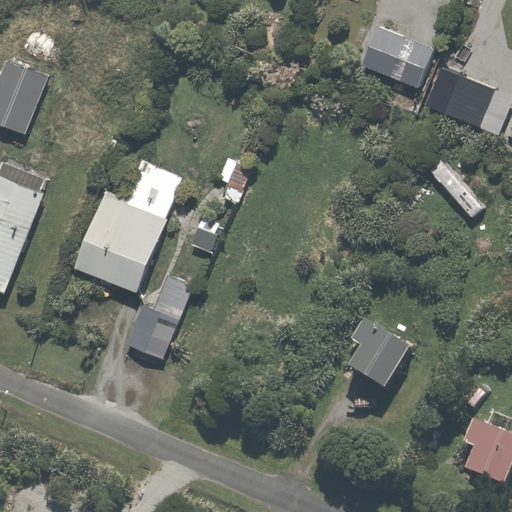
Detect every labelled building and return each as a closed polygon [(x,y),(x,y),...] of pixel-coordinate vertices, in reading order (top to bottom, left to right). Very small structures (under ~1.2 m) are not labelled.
[(440,45),(382,22),(365,63),(424,86),(440,45)] [(0,116),(34,129),(55,71),(12,55),(0,86),(0,116)] [(0,286),(10,290),(55,176),(56,173),(4,153),(0,163),(0,286)] [(129,194),(112,187),(81,261),(143,287),(191,173),(146,154),(129,194)] [(168,355),(202,286),(172,272),(158,301),(149,297),(129,336),(168,355)] [(390,388),(419,343),(369,311),(352,338),(364,346),(352,364),(390,388)] [(508,486),(511,478),(511,426),(480,412),(466,441),(475,445),(465,467),(508,486)]
